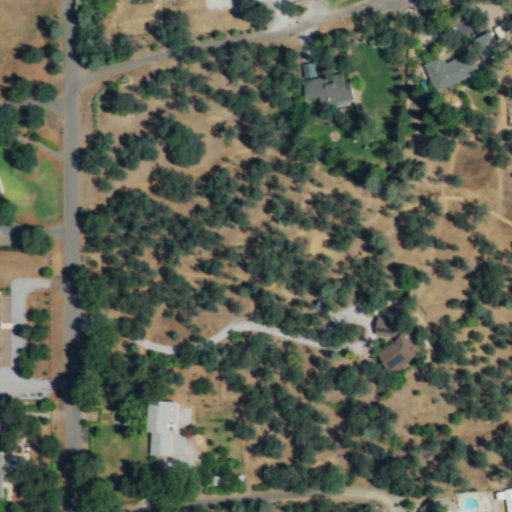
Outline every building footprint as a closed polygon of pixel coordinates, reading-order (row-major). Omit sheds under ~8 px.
[(440,63),(438,56),(421,64),(433,91),(477,72),(468,51),(440,63)] [(325,75),(301,81),(306,99),(317,97),(320,110),(353,102),(348,80),(342,81),(341,75),(325,79),(325,75)] [(373,334),(391,337),(390,348),(381,346),(378,366),(411,371),(417,332),(394,329),(396,318),(376,315),(373,334)] [(175,403),(148,402),(147,454),(169,455),(169,433),(175,433),(175,403)] [(511,511),(511,486),(502,488),(505,511),(511,511)] [(435,511),(435,501),(417,503),(418,511),(409,511),(408,511),(435,511)]
